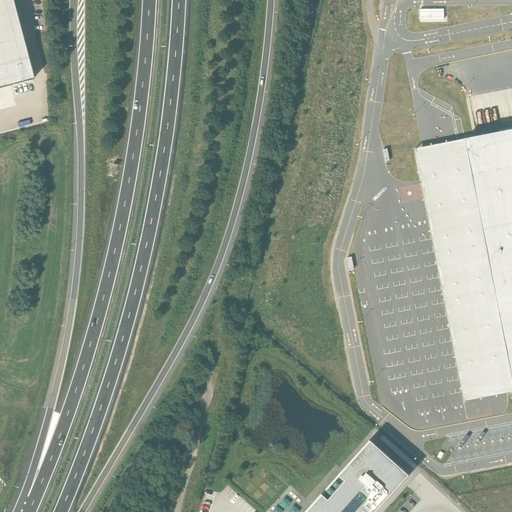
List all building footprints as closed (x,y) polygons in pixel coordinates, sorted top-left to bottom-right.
[(10,0),(0,0),(0,67),(5,67),(10,86),(32,80),(10,0)] [(446,22),(446,8),(422,8),(422,22),(446,22)] [(511,128),(466,138),(467,142),(511,370),(511,128)] [(511,395),(511,370),(467,142),(416,152),(466,404),(511,395)] [(307,511),(376,511),(409,475),(371,441),(307,511)]
